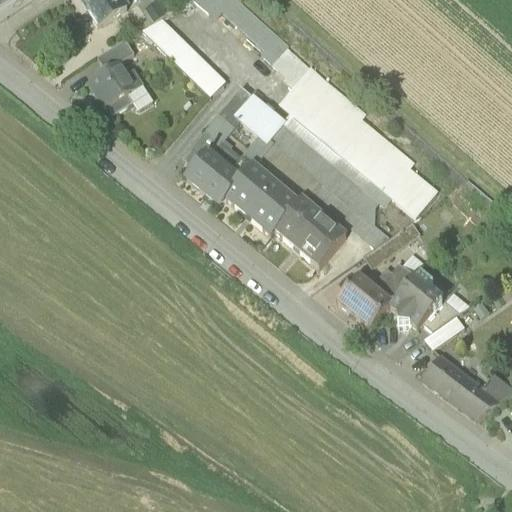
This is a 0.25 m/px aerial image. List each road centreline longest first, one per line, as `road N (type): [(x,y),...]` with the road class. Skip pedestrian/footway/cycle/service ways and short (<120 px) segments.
road 1 (residential): [(511,480),(0,73)]
road 2 (track): [(511,214),(264,0)]
road 3 (unknown): [(149,195),(258,77)]
